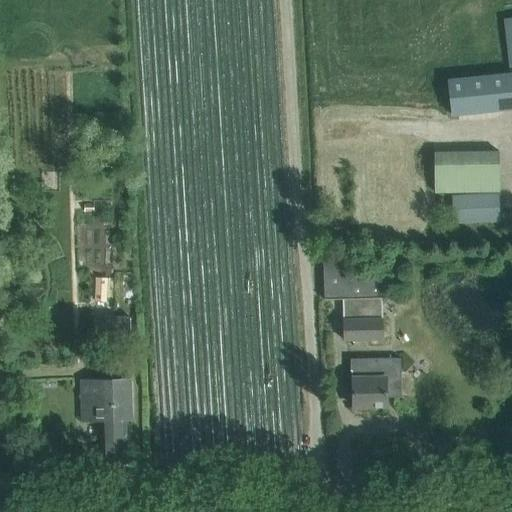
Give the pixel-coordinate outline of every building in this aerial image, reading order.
[(511,71),(457,77),(449,78),(451,103),(453,115),(511,108),(511,71)] [(500,223),(499,194),(451,196),(452,224),(500,223)] [(344,260),(323,261),(324,300),(343,299),(345,339),(381,338),(379,274),(344,276),(344,260)] [(133,319),(92,320),(93,345),(133,344),(133,319)] [(401,398),(400,358),(353,359),(354,407),(386,406),(386,398),(401,398)] [(80,379),(81,400),(82,420),(101,419),(103,460),(126,460),(125,418),(131,418),(129,378),(80,379)]
